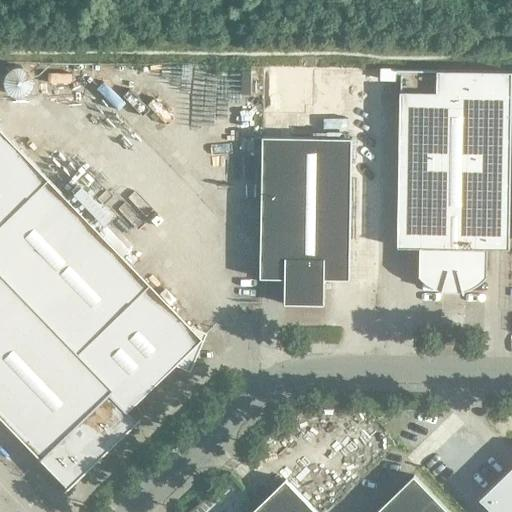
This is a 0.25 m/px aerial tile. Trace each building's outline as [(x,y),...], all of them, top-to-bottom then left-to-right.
[(19,65),(16,64),(13,65),(11,65),(7,67),(6,67),(4,69),(3,71),(1,73),(1,74),(0,75),(0,76),(0,82),(0,84),(1,85),(1,86),(2,88),(3,89),(5,91),(6,92),(8,93),(9,94),(11,95),(13,95),(15,95),(16,95),(19,95),(21,94),(23,93),(25,91),(26,91),(27,90),(28,88),(29,86),(30,84),(30,82),(30,81),(30,79),(30,77),(30,76),(30,75),(29,72),(27,70),(26,69),(25,68),(23,66),(21,66),(19,65)] [(440,289),(442,290),(441,292),(443,293),(443,290),(445,291),(449,291),(453,292),(457,292),(459,291),(463,291),(463,293),(464,293),(464,291),(468,289),(471,288),(475,286),(477,285),(480,283),(483,280),(485,279),(487,276),(487,271),(487,249),(509,249),(511,98),(511,71),(401,70),(398,247),(420,248),(420,270),(419,275),(422,278),(423,280),(427,282),(430,285),(434,287),(436,288),(440,289)] [(236,84),(170,87),(172,140),(226,138),(224,102),(236,101),(236,84)] [(123,85),(115,92),(134,113),(142,105),(123,85)] [(0,419),(65,488),(134,421),(124,411),(199,339),(0,131),(0,419)] [(352,138),(263,137),(261,278),(285,278),(285,304),(325,304),(325,279),(350,279),(352,138)] [(511,511),(511,467),(480,499),(492,511),(511,511)] [(449,511),(414,475),(376,511),(449,511)] [(317,511),(286,479),(251,511),(317,511)]
